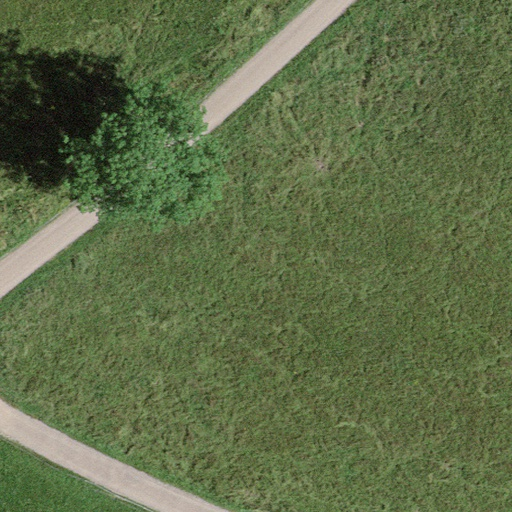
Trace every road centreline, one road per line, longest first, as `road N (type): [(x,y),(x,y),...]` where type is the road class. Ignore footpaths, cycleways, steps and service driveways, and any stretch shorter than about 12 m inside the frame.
road 1 (track): [(0,276),(324,0)]
road 2 (track): [(180,511),(0,411)]
